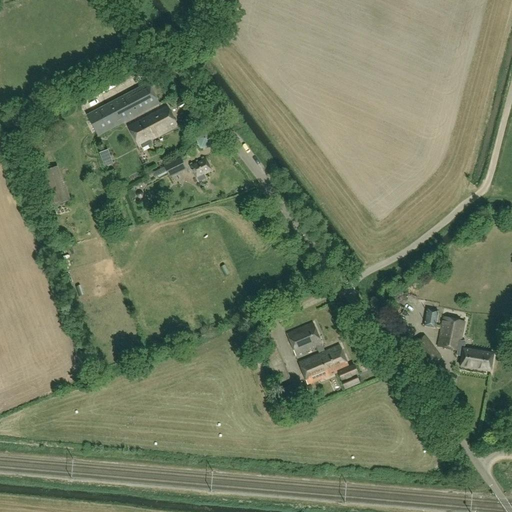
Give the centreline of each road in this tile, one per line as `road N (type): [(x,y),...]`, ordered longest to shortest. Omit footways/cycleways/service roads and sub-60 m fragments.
road 1 (unclassified): [(478,464),(117,0)]
road 2 (track): [(511,92),(487,186),(436,230),(341,288)]
